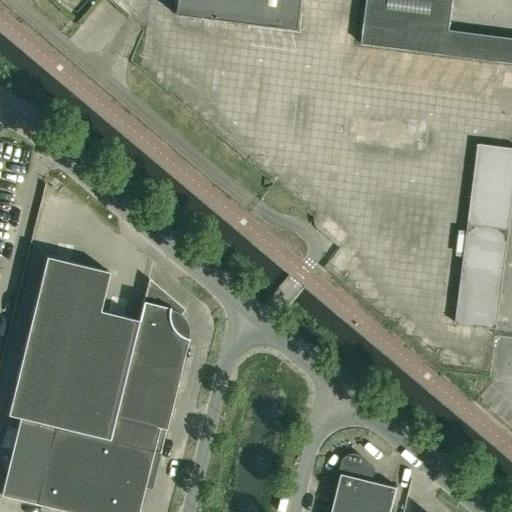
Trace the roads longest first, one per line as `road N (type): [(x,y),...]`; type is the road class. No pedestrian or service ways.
road 1 (unclassified): [(253,314),(0,108)]
road 2 (unclassified): [(253,314),(226,357),(189,511)]
road 3 (unclassified): [(489,511),(344,387)]
road 4 (unclassified): [(295,511),(313,439),(344,387)]
